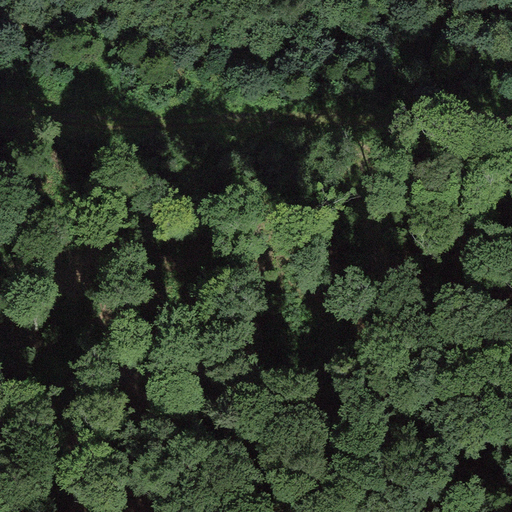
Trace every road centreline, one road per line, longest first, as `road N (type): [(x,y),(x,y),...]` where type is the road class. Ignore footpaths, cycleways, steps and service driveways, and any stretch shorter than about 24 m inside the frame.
road 1 (track): [(477,451),(223,435),(0,389)]
road 2 (track): [(0,249),(170,180),(293,118)]
road 3 (track): [(293,118),(116,120),(0,106)]
road 4 (track): [(511,117),(293,118)]
